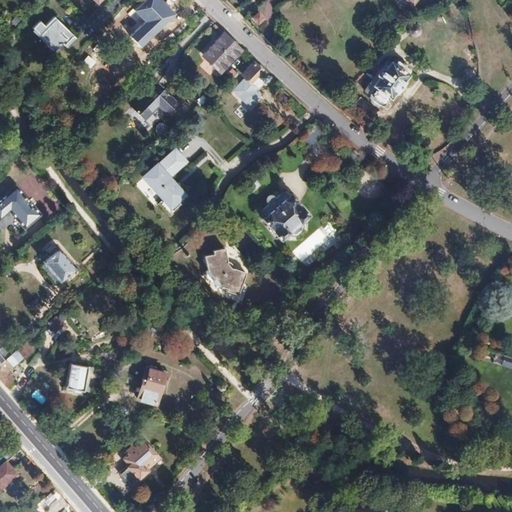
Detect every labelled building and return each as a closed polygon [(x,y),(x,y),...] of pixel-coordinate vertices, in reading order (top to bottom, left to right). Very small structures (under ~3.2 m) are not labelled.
[(173,13),(160,0),(145,0),(135,10),(148,23),(155,31),(173,13)] [(262,17),(257,12),(253,16),(258,21),(262,17)] [(76,37),(52,16),(45,25),(37,18),(28,28),(53,50),(60,41),(67,48),(76,37)] [(155,31),(148,23),(142,28),(143,33),(148,38),(153,38),(158,33),(155,31)] [(221,71),(241,50),(224,33),(204,53),(221,71)] [(409,68),(399,59),(394,59),(392,62),(390,61),(385,68),(384,68),(383,68),(381,68),(380,68),(378,69),(377,71),(377,73),(377,75),(378,76),(372,84),(374,86),(368,93),(370,97),(380,105),(384,105),(389,97),(391,98),(409,75),(408,74),(410,71),(409,68)] [(256,88),(269,76),(264,72),(253,62),(242,73),(245,76),(247,78),(243,82),(241,80),(231,90),(247,105),(257,95),(253,91),(256,88)] [(158,83),(133,108),(144,120),(159,105),(165,111),(163,112),(166,115),(177,104),(174,101),(172,103),(166,97),(169,95),(158,83)] [(175,187),(166,177),(183,162),(173,150),(147,172),(152,177),(148,181),(162,197),(158,200),(168,212),(180,202),(177,198),(175,196),(181,190),(187,185),(178,183),(175,187)] [(152,177),(147,172),(143,175),(148,181),(152,177)] [(23,227),(39,213),(15,185),(0,197),(0,216),(8,209),(23,227)] [(177,198),(184,193),(181,190),(175,196),(177,198)] [(290,194),(260,219),(279,241),(308,216),(290,194)] [(292,252),(307,268),(340,239),(326,222),(292,252)] [(58,280),(73,267),(54,245),(48,251),(50,253),(42,260),(58,280)] [(234,293),(244,262),(230,245),(208,251),(209,255),(200,257),(204,269),(201,271),(216,287),(218,285),(224,287),(223,289),(234,293)] [(63,322),(60,320),(65,315),(62,312),(66,309),(64,307),(53,316),(47,321),(55,330),(63,322)] [(5,370),(31,348),(24,341),(8,355),(3,360),(0,361),(0,379),(4,384),(12,378),(5,370)] [(488,365),(492,352),(483,350),(480,362),(488,365)] [(504,369),(507,357),(492,352),(488,365),(504,369)] [(63,386),(81,389),(85,365),(68,362),(63,386)] [(146,367),(137,398),(155,403),(163,371),(146,367)] [(144,468),(157,457),(142,440),(134,448),(131,444),(125,449),(129,453),(123,458),(129,464),(120,472),(131,483),(146,470),(144,468)] [(0,491),(18,476),(5,462),(0,466),(0,491)]
